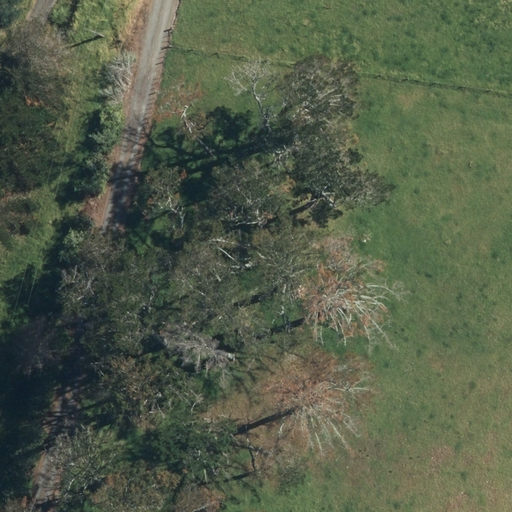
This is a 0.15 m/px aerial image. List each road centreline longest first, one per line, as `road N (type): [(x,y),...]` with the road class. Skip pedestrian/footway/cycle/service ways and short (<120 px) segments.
road 1 (unknown): [(162,0),(38,511)]
road 2 (unknown): [(0,109),(54,0)]
